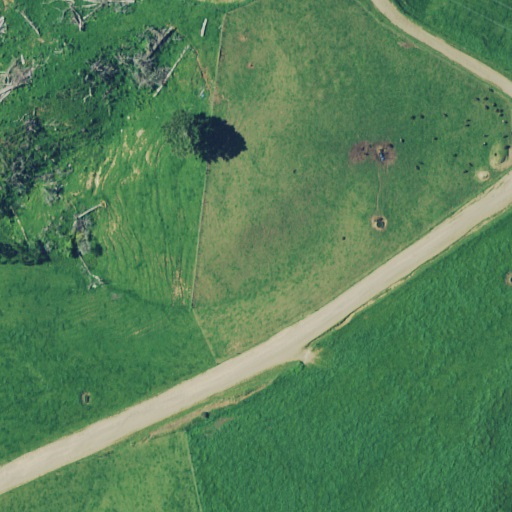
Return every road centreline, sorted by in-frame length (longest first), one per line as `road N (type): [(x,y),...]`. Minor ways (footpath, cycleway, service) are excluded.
road 1 (track): [(511,191),(304,334),(223,379),(0,475)]
road 2 (track): [(381,0),(393,16),(511,90)]
